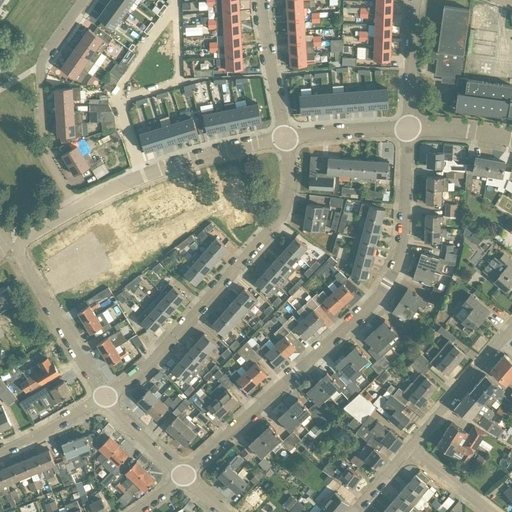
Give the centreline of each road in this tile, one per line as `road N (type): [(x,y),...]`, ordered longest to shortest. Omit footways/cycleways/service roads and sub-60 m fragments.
road 1 (residential): [(183,476),(389,278),(403,228),(407,129)]
road 2 (residential): [(104,400),(149,364),(287,216),(293,175),(284,139)]
road 3 (residential): [(75,208),(44,150),(41,64),(86,0)]
road 4 (residential): [(75,208),(155,171),(284,139)]
road 5 (residential): [(104,400),(12,246)]
road 6 (residential): [(408,447),(511,327)]
road 7 (residential): [(284,139),(261,0)]
road 8 (residential): [(407,129),(414,0)]
road 9 (residential): [(284,139),(407,129)]
